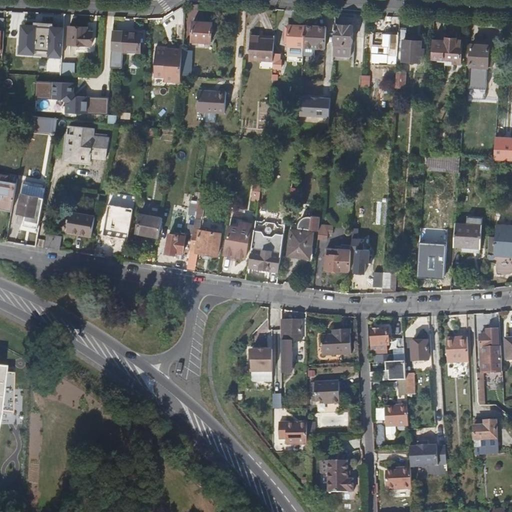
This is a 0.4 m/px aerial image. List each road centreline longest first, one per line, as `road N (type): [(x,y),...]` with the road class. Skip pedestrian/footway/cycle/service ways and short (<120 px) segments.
road 1 (residential): [(511,300),(361,309),(197,285),(189,328),(170,358)]
road 2 (primary): [(0,304),(84,349),(170,413)]
road 3 (primary): [(290,511),(252,462),(162,380)]
road 4 (residential): [(0,3),(146,11),(173,0)]
road 5 (primary): [(134,359),(0,282)]
road 6 (primary): [(170,413),(266,511)]
